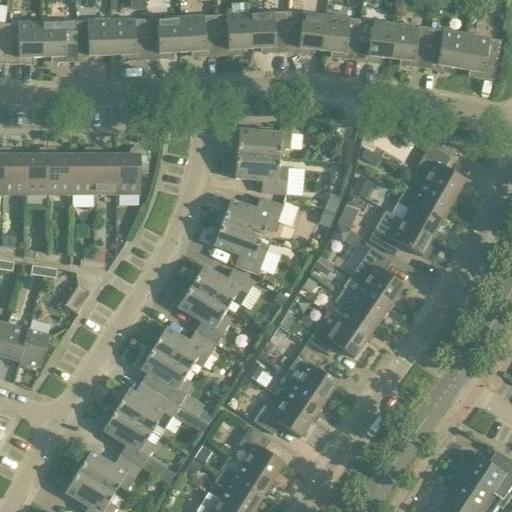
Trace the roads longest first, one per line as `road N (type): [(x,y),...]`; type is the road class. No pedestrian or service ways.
road 1 (residential): [(303,511),(476,244),(511,149)]
road 2 (residential): [(54,426),(173,235),(195,179),(208,88)]
road 3 (residential): [(511,121),(353,92),(208,88)]
road 4 (residential): [(208,88),(0,96)]
road 5 (residential): [(369,511),(449,386)]
